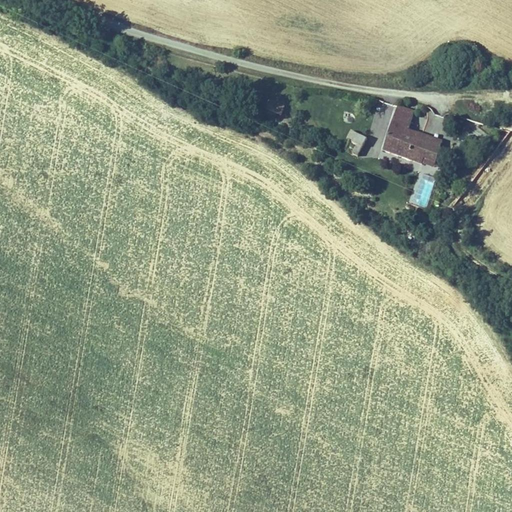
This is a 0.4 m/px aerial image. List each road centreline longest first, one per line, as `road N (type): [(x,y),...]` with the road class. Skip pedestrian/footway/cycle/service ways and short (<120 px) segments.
road 1 (unclassified): [(51,0),(234,59),(436,96)]
road 2 (track): [(511,139),(460,228),(468,253),(511,281)]
